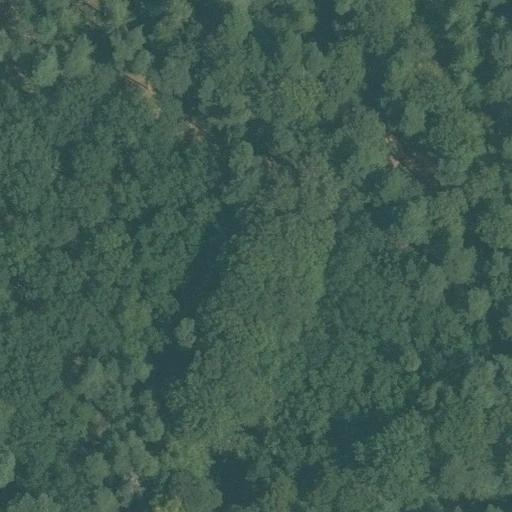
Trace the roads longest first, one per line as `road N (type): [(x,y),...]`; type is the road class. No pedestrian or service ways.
road 1 (track): [(385,0),(176,511)]
road 2 (track): [(511,291),(363,0)]
road 3 (track): [(345,511),(511,434)]
road 4 (track): [(330,136),(482,237)]
